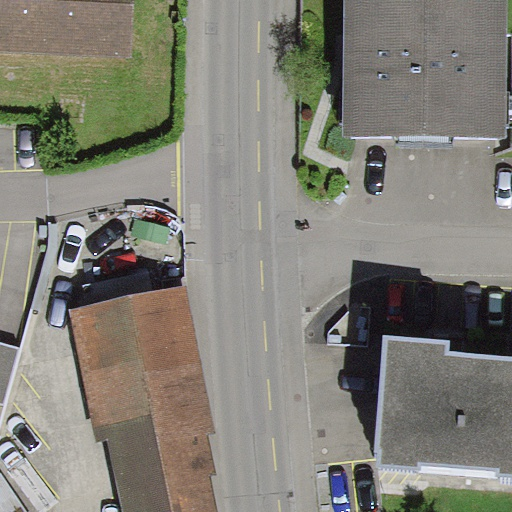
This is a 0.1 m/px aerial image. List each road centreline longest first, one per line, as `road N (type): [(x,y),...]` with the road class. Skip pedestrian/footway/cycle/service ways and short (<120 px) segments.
road 1 (tertiary): [(237,235),(259,511)]
road 2 (residential): [(237,235),(511,245)]
road 3 (residential): [(237,166),(88,199),(0,198)]
road 4 (tertiary): [(239,0),(237,166)]
